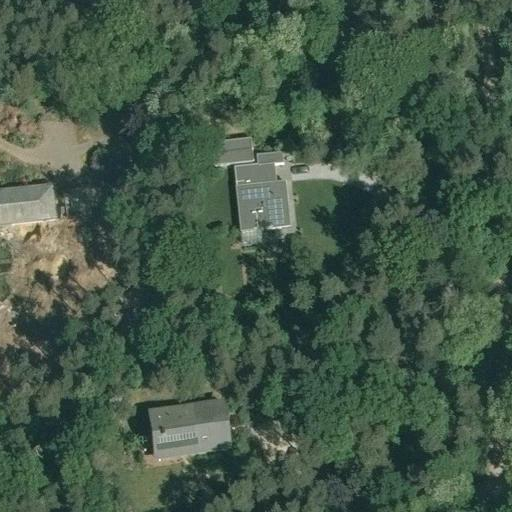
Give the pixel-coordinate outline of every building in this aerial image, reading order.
[(76,122),(0,130),(0,149),(0,154),(78,145),(76,122)] [(214,169),(254,165),(251,141),(212,145),(214,169)] [(258,167),(234,170),(241,234),(289,228),(285,185),(274,186),(272,167),(283,166),(282,155),(257,158),(258,167)] [(0,227),(55,221),(51,188),(0,193),(0,227)] [(251,251),(271,248),(270,236),(249,239),(251,251)] [(162,458),(227,449),(224,427),(220,427),(217,406),(149,416),(152,440),(160,439),(162,458)]
